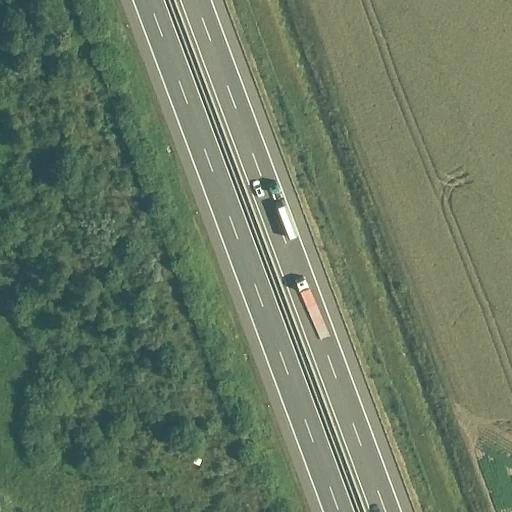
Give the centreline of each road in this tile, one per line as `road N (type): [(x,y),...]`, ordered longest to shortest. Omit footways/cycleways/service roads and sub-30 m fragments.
road 1 (motorway): [(386,511),(195,0)]
road 2 (motorway): [(148,0),(337,511)]
